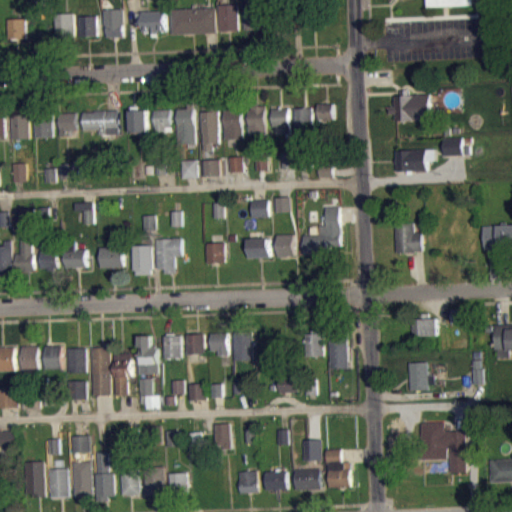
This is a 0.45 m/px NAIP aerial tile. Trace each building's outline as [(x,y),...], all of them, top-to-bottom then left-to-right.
[(429,0),(430,12),(477,11),(477,0),(429,0)] [(221,3),(222,29),(241,28),(240,3),(221,3)] [(324,25),(298,26),(293,27),(292,6),(331,4),(331,20),(324,21),(324,25)] [(245,6),(246,29),(262,28),(262,30),(280,29),(288,29),(287,5),(245,6)] [(217,6),(218,32),(211,32),(173,33),(172,7),(217,6)] [(106,8),(106,23),(108,23),(108,35),(125,34),(124,23),(125,23),(125,7),(106,8)] [(143,10),(144,30),(151,30),(151,33),(161,32),(161,29),(168,29),(167,9),(143,10)] [(58,39),(58,12),(76,12),(76,35),(67,35),(67,39),(58,39)] [(80,16),(81,35),(98,35),(97,15),(80,16)] [(9,17),(9,37),(27,37),(27,17),(9,17)] [(398,118),(398,111),(393,112),(393,104),(398,104),(397,94),(433,92),(434,117),(398,118)] [(320,103),(321,119),(336,118),(335,102),(320,103)] [(132,131),(149,131),(149,108),(141,108),(141,104),(133,104),(133,109),(132,109),(132,131)] [(251,132),(268,132),(267,104),(253,105),(253,107),(251,107),(251,132)] [(226,109),(231,109),(231,106),(238,105),(239,108),(244,108),(245,138),(227,138),(226,109)] [(205,149),(213,149),(213,142),(220,142),(219,131),(221,131),(220,106),(202,107),(203,132),(204,131),(205,149)] [(297,107),(298,130),(316,129),(315,106),(297,107)] [(178,108),(179,124),(178,124),(179,143),(189,142),(189,147),(195,146),(195,143),(197,143),(195,107),(178,108)] [(274,108),(275,125),(284,125),(284,133),(292,132),(290,107),(274,108)] [(84,111),(85,129),(100,128),(100,133),(106,133),(107,139),(115,139),(115,133),(120,133),(119,108),(113,109),(95,109),(95,111),(84,111)] [(155,109),(156,131),(173,130),(172,108),(155,109)] [(61,134),(72,134),(72,129),(78,129),(77,111),(61,112),(61,134)] [(37,136),(54,135),(54,113),(36,113),(37,136)] [(13,114),(14,138),(32,137),(31,114),(13,114)] [(0,139),(9,139),(8,126),(7,116),(0,116),(0,139)] [(446,137),(447,154),(472,153),(471,144),(466,144),(466,136),(446,137)] [(399,149),(400,169),(430,168),(430,159),(438,158),(437,147),(399,149)] [(296,151),(297,167),(291,167),(286,167),(285,152),(296,151)] [(299,152),(300,167),(305,167),(315,166),(314,151),(299,152)] [(258,154),(258,169),(262,169),(270,168),(269,154),(258,154)] [(232,156),(232,170),(240,170),(246,170),(245,155),(232,156)] [(200,158),(201,176),(193,177),(186,177),(185,158),(200,158)] [(205,158),(206,175),(214,175),(222,174),(221,158),(205,158)] [(157,160),(157,173),(162,173),(168,173),(167,160),(157,160)] [(15,161),(16,180),(29,180),(29,161),(15,161)] [(61,163),(61,178),(68,178),(75,177),(75,162),(61,163)] [(321,176),(335,176),(335,169),(335,163),(321,164),(321,176)] [(47,167),(47,181),(58,181),(57,167),(47,167)] [(48,174),(48,188),(59,188),(58,173),(48,174)] [(254,199),(254,215),(271,215),(270,198),(259,199),(254,199)] [(76,201),(77,209),(86,209),(86,222),(96,222),(95,200),(76,201)] [(215,201),(216,216),(226,216),(226,201),(220,201),(215,201)] [(41,205),(42,221),(52,220),(51,204),(41,205)] [(328,205),(329,224),(322,224),(322,234),(306,234),(307,254),(331,253),(331,245),(343,245),(342,213),(342,204),(328,205)] [(19,206),(19,225),(36,224),(36,206),(19,206)] [(217,208),(216,223),(227,223),(227,208),(217,208)] [(174,210),(174,225),(184,224),(183,209),(174,210)] [(2,210),(2,225),(12,225),(11,210),(6,210),(2,210)] [(145,214),(146,229),(152,229),(158,228),(157,213),(145,214)] [(398,221),(399,251),(417,250),(417,249),(419,249),(425,249),(424,230),(417,230),(416,220),(398,221)] [(484,225),(485,247),(494,247),(511,246),(511,223),(508,224),(508,221),(503,221),(503,224),(484,225)] [(281,233),(281,255),(292,255),(292,254),(298,253),(297,232),(281,233)] [(18,252),(18,270),(32,270),(32,268),(36,268),(36,252),(34,252),(34,236),(23,236),(23,252),(18,252)] [(161,237),(162,267),(169,267),(169,272),(180,272),(179,255),(186,254),(186,236),(177,236),(177,237),(161,237)] [(250,238),(251,256),(272,255),(272,237),(250,238)] [(0,272),(15,272),(14,239),(7,239),(7,244),(0,244),(0,272)] [(89,247),(79,247),(78,239),(69,239),(70,265),(90,264),(89,247)] [(208,242),(209,261),(227,261),(226,241),(208,242)] [(43,249),(44,267),(50,267),(50,269),(56,269),(56,267),(61,267),(60,242),(52,242),(52,249),(43,249)] [(135,244),(135,269),(138,269),(138,274),(153,273),(153,268),(155,268),(154,244),(135,244)] [(103,246),(103,266),(126,265),(125,245),(103,246)] [(452,308),(452,315),(452,323),(468,322),(467,307),(452,308)] [(438,317),(439,335),(413,335),(412,319),(421,318),(421,313),(429,313),(429,317),(438,317)] [(496,322),(496,347),(498,347),(499,356),(511,355),(511,348),(511,322),(505,322),(496,322)] [(333,367),(350,367),(349,326),(332,326),(333,367)] [(237,358),(256,358),(255,330),(236,330),(237,358)] [(213,349),(220,349),(220,354),(230,354),(230,331),(212,331),(213,349)] [(325,331),(326,354),(309,355),(307,332),(325,331)] [(190,333),(191,353),(207,352),(207,332),(190,333)] [(141,334),(141,345),(143,345),(143,362),(142,362),(142,372),(162,371),(162,361),(160,361),(160,347),(159,347),(159,344),(154,344),(154,333),(141,334)] [(166,334),(166,357),(183,356),(183,334),(166,334)] [(48,368),(64,367),(64,344),(47,344),(48,368)] [(0,345),(9,345),(9,346),(17,346),(18,369),(1,369),(1,361),(0,362),(0,345)] [(24,345),(24,375),(42,374),(41,345),(24,345)] [(71,347),(89,346),(90,370),(72,371),(71,347)] [(94,346),(112,346),(113,393),(105,393),(95,394),(94,346)] [(118,394),(116,353),(133,352),(134,375),(129,375),(130,393),(124,393),(118,394)] [(473,358),(481,358),(481,366),(474,366),(473,358)] [(410,360),(412,389),(429,388),(429,383),(436,382),(435,373),(429,373),(428,359),(410,360)] [(474,367),(475,383),(480,382),(485,382),(485,367),(474,367)] [(282,375),(282,391),(301,391),(300,374),(282,375)] [(142,377),(143,393),(155,392),(154,376),(142,377)] [(236,377),(237,392),(257,391),(256,376),(236,377)] [(174,378),(174,392),(186,392),(185,378),(174,378)] [(89,379),(90,397),(84,398),(76,398),(75,379),(89,379)] [(309,394),(319,394),(319,379),(309,380),(309,394)] [(192,382),(192,399),(209,398),(209,381),(192,382)] [(215,382),(216,397),(220,397),(226,396),(225,382),(215,382)] [(187,400),(186,385),(175,386),(176,400),(187,400)] [(0,387),(1,405),(11,405),(21,405),(21,387),(0,387)] [(25,407),(33,407),(43,407),(42,389),(25,389),(25,407)] [(47,389),(47,404),(60,404),(60,389),(47,389)] [(225,389),(215,390),(215,403),(226,403),(225,389)] [(168,395),(169,403),(178,403),(177,394),(168,395)] [(421,421),(422,458),(448,457),(448,447),(451,447),(451,450),(450,450),(450,471),(467,470),(466,449),(465,449),(465,429),(445,430),(445,421),(421,421)] [(232,422),(234,449),(226,449),(226,444),(219,444),(217,423),(232,422)] [(148,425),(149,443),(165,442),(164,424),(156,424),(148,425)] [(127,427),(127,441),(144,441),(144,426),(135,426),(127,427)] [(248,427),(248,441),(258,441),(257,427),(248,427)] [(279,428),(280,443),(290,443),(290,427),(284,428),(279,428)] [(0,429),(0,445),(21,445),(20,429),(0,429)] [(169,429),(169,445),(182,445),(181,429),(175,429),(169,429)] [(192,431),(193,446),(206,446),(205,436),(203,437),(203,430),(196,431),(192,431)] [(75,435),(75,451),(93,450),(92,434),(84,434),(75,435)] [(291,435),(280,435),(280,451),(291,450),(291,435)] [(52,438),(53,452),(63,452),(62,437),(58,437),(52,438)] [(306,438),(307,458),(324,457),(323,437),(314,438),(306,438)] [(63,444),(53,445),(53,460),(63,460),(63,444)] [(328,447),(329,462),(331,462),(331,485),(340,485),(340,487),(347,487),(346,485),(353,484),(352,461),(344,461),(344,454),(344,447),(328,447)] [(100,450),(100,471),(99,471),(100,498),(111,498),(111,494),(118,494),(117,471),(112,471),(111,450),(103,450),(100,450)] [(511,458),(491,459),(492,481),(511,479),(511,458)] [(75,461),(77,496),(95,495),(94,460),(75,461)] [(49,495),(36,495),(35,491),(30,492),(29,462),(47,462),(49,495)] [(147,494),(167,493),(166,464),(146,465),(147,494)] [(52,468),(53,496),(71,495),(70,467),(52,468)] [(123,468),(124,494),(141,493),(141,468),(123,468)] [(298,469),(298,488),(324,487),(323,468),(298,469)] [(242,471),(243,479),(242,479),(242,492),(260,490),(259,469),(242,471)] [(289,470),(290,487),(281,488),(281,489),(276,490),(276,488),(269,488),(268,471),(289,470)] [(171,471),(172,492),(189,492),(189,471),(171,471)]
